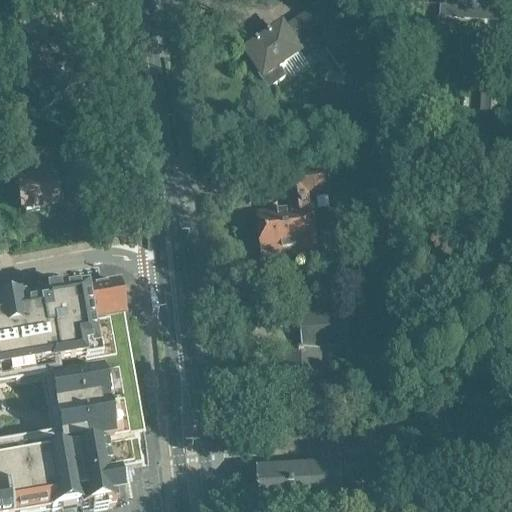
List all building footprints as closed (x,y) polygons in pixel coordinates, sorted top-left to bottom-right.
[(289,25),(302,44),(317,33),(328,48),(325,50),(339,70),(353,61),(355,64),(365,52),(335,10),(340,6),(335,0),(294,0),(304,15),(289,25)] [(440,0),(441,5),(483,8),(483,15),(504,16),(504,0),(440,0)] [(13,7),(0,10),(0,22),(16,19),(13,7)] [(302,44),(289,25),(272,38),(264,27),(251,36),(259,47),(249,54),(256,64),(252,67),(268,91),(286,78),(281,71),(287,67),(285,64),(299,54),(295,49),(302,44)] [(31,63),(19,73),(48,108),(59,99),(68,111),(81,100),(72,89),(74,87),(65,76),(68,74),(57,60),(55,62),(46,52),(43,54),(34,42),(22,52),(31,63)] [(386,69),(358,67),(357,90),(385,92),(386,69)] [(481,92),(480,113),(497,113),(497,93),(481,92)] [(483,152),(470,152),(469,165),(483,166),(483,152)] [(28,156),(12,158),(21,210),(24,209),(25,213),(39,211),(39,207),(59,204),(55,177),(32,181),(28,156)] [(260,219),(256,223),(257,228),(261,231),(263,253),(294,250),(295,255),(315,253),(311,206),(308,207),(307,192),(330,190),(328,169),(285,173),(288,212),(259,215),(260,219)] [(410,252),(388,254),(391,280),(377,281),(378,299),(414,295),(410,252)] [(0,511),(55,511),(81,508),(81,509),(82,509),(83,511),(94,510),(94,507),(105,505),(106,508),(112,507),(117,506),(115,499),(122,498),(119,480),(117,480),(116,471),(118,471),(127,470),(147,466),(142,436),(143,436),(122,318),(122,316),(123,316),(117,283),(82,289),(82,292),(56,297),(56,299),(48,300),(47,298),(22,303),(22,301),(19,302),(19,303),(8,305),(8,304),(6,304),(6,306),(0,306),(0,511)] [(301,347),(319,349),(348,347),(345,311),(300,314),(301,347)] [(319,349),(301,347),(294,348),(294,354),(282,355),(285,410),(320,408),(323,406),(319,349)] [(345,405),(323,406),(320,408),(321,427),(347,425),(345,405)] [(373,462),(257,470),(260,508),(375,501),(373,462)]
